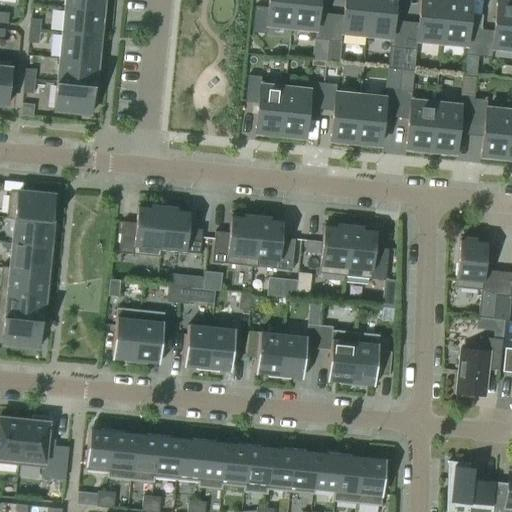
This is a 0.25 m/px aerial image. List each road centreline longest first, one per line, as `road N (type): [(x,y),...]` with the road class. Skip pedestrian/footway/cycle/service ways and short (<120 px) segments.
road 1 (residential): [(0,379),(422,423)]
road 2 (residential): [(150,169),(426,195)]
road 3 (residential): [(422,423),(426,195)]
road 4 (residential): [(167,0),(150,169)]
road 5 (residential): [(0,154),(150,169)]
